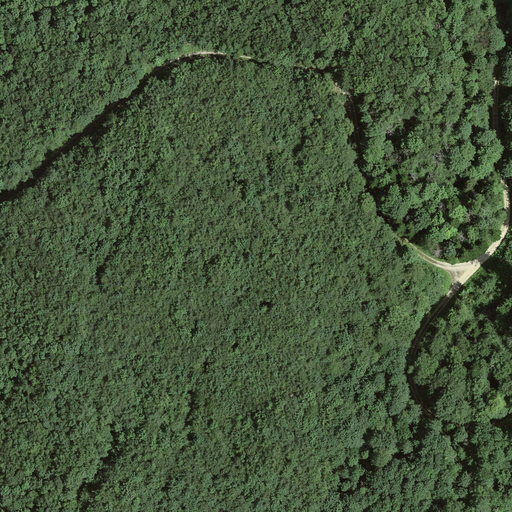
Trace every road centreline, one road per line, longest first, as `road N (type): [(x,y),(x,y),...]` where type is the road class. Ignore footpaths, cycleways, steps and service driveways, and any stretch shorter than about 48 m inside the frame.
road 1 (track): [(0,199),(152,73),(212,53),(303,68),(341,85),(376,205),(412,248),(468,272)]
road 2 (track): [(468,272),(506,221),(495,126),(500,0)]
road 3 (track): [(468,272),(416,340),(414,393),(433,418),(449,424),(511,419)]
